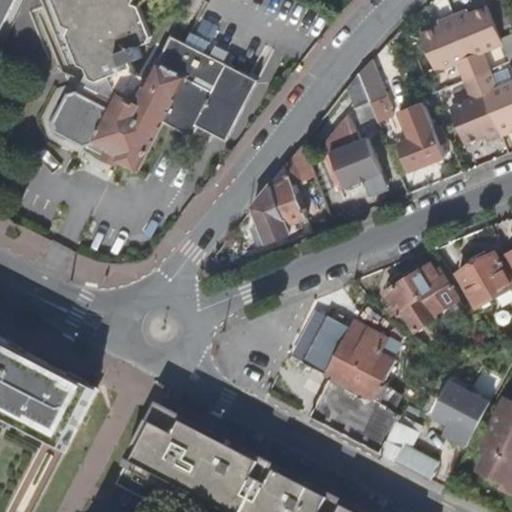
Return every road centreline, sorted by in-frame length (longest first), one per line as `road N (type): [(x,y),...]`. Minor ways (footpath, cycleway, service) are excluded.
road 1 (residential): [(403,0),(331,62),(195,251),(163,330)]
road 2 (residential): [(163,330),(511,189)]
road 3 (residential): [(434,511),(226,400),(163,330)]
road 4 (residential): [(163,330),(77,315),(0,276)]
